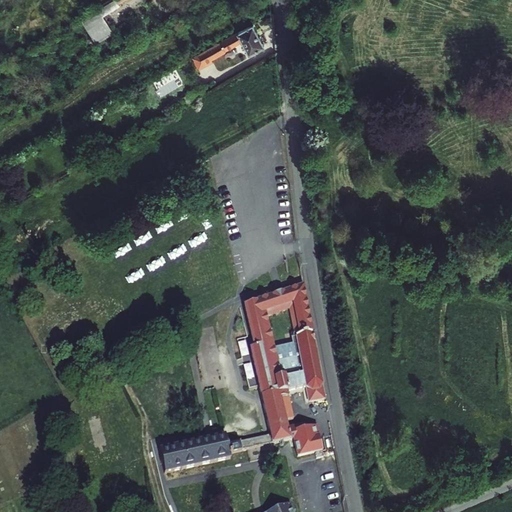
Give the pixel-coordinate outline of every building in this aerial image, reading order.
[(112,0),(75,23),(88,47),(108,37),(97,20),(115,10),(114,8),(128,0),(112,0)] [(245,29),(184,62),(192,75),(205,67),(205,64),(219,57),(217,54),(234,45),(241,55),(257,48),(252,42),(252,36),(249,35),(245,29)] [(176,70),(156,82),(164,95),(184,84),(176,70)] [(186,91),(166,103),(172,112),(192,100),(186,91)] [(219,444),(149,458),(154,483),(221,468),(220,464),(233,461),(232,458),(260,453),(260,456),(285,450),(288,467),(314,461),(309,434),(298,437),(297,427),(286,428),(279,401),(296,397),(298,411),(318,405),(294,292),(235,314),(245,357),(240,359),(267,442),(220,452),(219,444)] [(202,386),(221,384),(214,329),(195,331),(202,386)] [(93,410),(83,415),(95,440),(106,435),(93,410)] [(329,457),(320,459),(330,497),(339,494),(329,457)]
